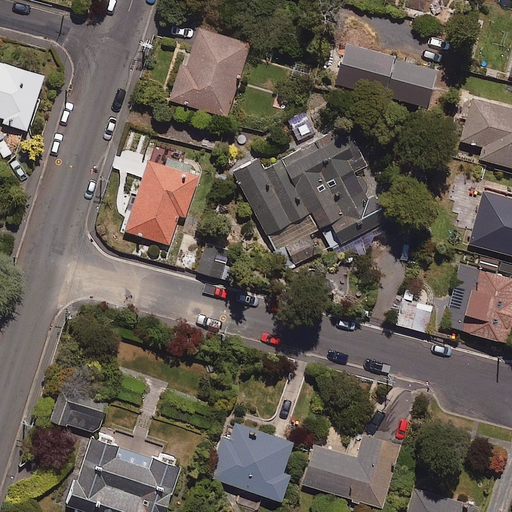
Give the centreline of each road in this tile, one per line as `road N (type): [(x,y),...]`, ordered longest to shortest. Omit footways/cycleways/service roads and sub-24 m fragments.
road 1 (residential): [(50,259),(412,357),(511,403)]
road 2 (residential): [(115,43),(50,259)]
road 3 (residential): [(50,259),(0,410)]
